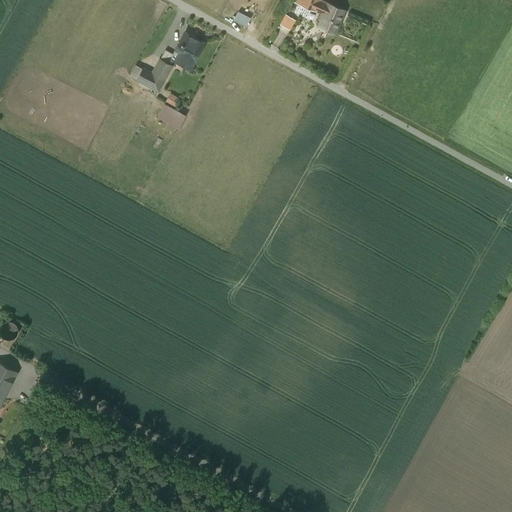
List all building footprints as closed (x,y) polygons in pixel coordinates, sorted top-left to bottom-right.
[(344,10),(321,1),(320,0),(292,0),(292,1),(320,13),(317,21),(319,22),(318,26),(335,33),(344,10)] [(203,43),(184,33),(175,49),(176,49),(180,51),(175,60),(189,67),(194,59),(195,59),(203,43)] [(173,54),(165,49),(160,59),(168,63),(173,54)] [(173,54),(168,63),(172,65),(177,56),(173,54)] [(160,59),(152,74),(142,68),(137,79),(158,90),(172,65),(168,63),(160,59)] [(129,75),(137,79),(142,68),(135,64),(129,75)] [(170,94),(166,102),(175,107),(179,99),(170,94)] [(182,113),(165,103),(158,116),(175,125),(182,113)] [(20,333),(20,329),(20,325),(17,322),(14,320),(11,320),(7,320),(4,322),(2,326),(1,329),(2,333),(4,336),(7,338),(11,339),(15,338),(18,336),(20,333)] [(0,404),(17,372),(0,363),(0,404)]
